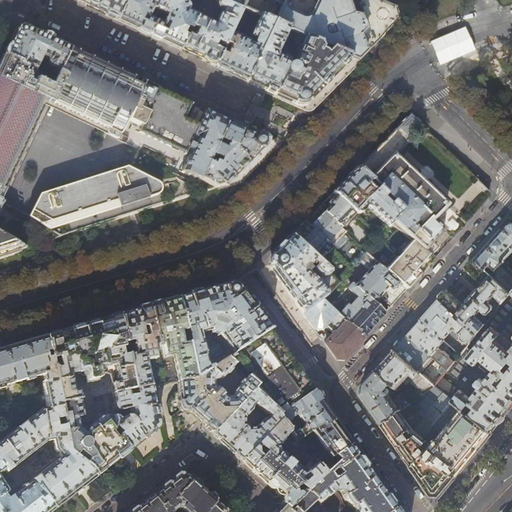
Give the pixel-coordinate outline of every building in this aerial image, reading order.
[(87,0),(85,5),(100,12),(106,15),(114,19),(117,20),(126,0),(87,0)] [(126,0),(117,20),(132,28),(149,35),(155,22),(152,21),(154,14),(149,12),(152,8),(159,11),(164,0),(126,0)] [(164,0),(159,11),(166,15),(164,20),(159,18),(157,23),(155,22),(149,35),(160,40),(180,50),(197,15),(187,10),(187,8),(187,6),(186,5),(184,4),(186,0),(164,0)] [(214,0),(218,1),(240,12),(242,8),(245,0),(214,0)] [(320,0),(312,18),(310,17),(309,18),(308,19),(306,19),(305,19),(289,11),(288,10),(287,8),(287,6),(283,4),(282,6),(274,23),(290,30),(305,37),(318,44),(322,45),(324,42),(326,42),(328,42),(332,41),(334,42),(331,50),(357,62),(365,53),(360,37),(365,31),(360,18),(354,17),(349,0),(320,0)] [(393,7),(379,0),(349,0),(354,17),(360,18),(365,31),(360,37),(365,53),(377,41),(398,20),(396,8),(393,7)] [(230,33),(240,12),(218,1),(216,6),(218,9),(221,10),(214,24),(197,15),(180,50),(197,58),(214,66),(221,53),(225,44),(230,33)] [(230,33),(225,44),(230,47),(226,55),(221,53),(214,66),(230,74),(246,81),(274,23),(261,17),(251,36),(256,39),(255,43),(255,44),(255,45),(254,47),(250,45),(250,44),(250,43),(249,42),(230,33)] [(278,55),(290,30),(274,23),(246,81),(267,91),(306,109),(310,109),(322,97),(345,74),(357,62),(331,50),(330,49),(325,55),(323,53),(321,51),(320,51),(317,50),(319,49),(318,48),(318,44),(305,37),(300,48),(300,49),(301,50),(295,62),(295,64),(296,65),(295,66),(290,66),(289,65),(290,65),(289,62),(280,58),(279,59),(278,55)] [(10,44),(4,56),(35,70),(41,58),(48,61),(46,65),(46,67),(47,67),(59,73),(70,48),(49,38),(24,26),(17,29),(10,44)] [(185,116),(190,105),(181,100),(175,98),(144,84),(144,83),(129,75),(70,48),(59,73),(55,80),(45,76),(40,73),(35,70),(4,56),(0,64),(0,201),(0,202),(46,105),(47,102),(108,131),(107,133),(117,138),(119,138),(120,137),(120,138),(119,141),(127,144),(129,139),(121,135),(128,120),(143,127),(141,134),(171,148),(172,145),(180,149),(181,147),(187,150),(186,152),(185,155),(185,157),(186,156),(185,155),(186,154),(191,145),(194,147),(182,173),(200,182),(227,122),(204,111),(198,124),(194,122),(192,127),(186,124),(189,118),(185,116)] [(46,105),(107,133),(108,131),(47,102),(46,105)] [(204,111),(200,109),(194,122),(198,124),(204,111)] [(383,142),(357,168),(402,212),(392,223),(398,228),(429,257),(435,250),(430,244),(443,231),(432,220),(444,207),(394,156),(422,127),(410,115),(383,142)] [(273,146),(273,143),(243,129),(227,122),(200,182),(215,188),(239,181),(249,171),(273,146)] [(125,167),(35,189),(21,217),(42,228),(112,211),(115,206),(149,197),(154,189),(152,181),(125,167)] [(333,193),(335,196),(354,214),(355,213),(357,214),(359,214),(360,213),(362,212),(363,210),(363,208),(363,206),(363,205),(387,228),(392,223),(402,212),(357,168),(342,184),(333,193)] [(354,214),(335,196),(327,204),(322,210),(324,213),(340,228),(354,214)] [(316,221),(310,227),(330,247),(331,246),(334,248),(335,249),(337,249),(338,249),(340,248),(346,242),(347,241),(347,239),(346,238),(345,236),(343,234),(344,233),(340,228),(324,213),(316,221)] [(504,258),(511,249),(511,220),(509,220),(493,238),(474,259),(485,269),(489,265),(491,266),(495,270),(505,262),(504,258)] [(296,230),(290,236),(316,261),(324,253),(326,255),(332,249),(330,247),(310,227),(304,222),(296,230)] [(433,260),(429,257),(398,228),(370,258),(406,290),(412,283),(422,272),(433,260)] [(24,249),(0,235),(0,256),(1,256),(24,249)] [(328,273),(316,261),(290,236),(278,248),(271,256),(270,267),(290,295),(303,313),(322,299),(325,296),(319,288),(317,283),(305,271),(307,269),(305,267),(309,264),(313,268),(311,270),(319,279),(323,278),(328,273)] [(369,270),(354,286),(373,303),(379,297),(391,307),(394,303),(406,290),(370,258),(365,253),(358,260),(369,270)] [(491,275),(485,269),(474,259),(465,269),(483,285),(480,288),(477,289),(467,300),(467,302),(464,306),(446,290),(438,299),(476,335),(485,324),(476,316),(482,310),(486,314),(488,314),(490,313),(493,309),(493,307),(492,305),(489,302),(495,295),(503,303),(511,293),(491,275)] [(511,273),(507,268),(508,267),(509,265),(509,264),(508,262),(506,261),(505,262),(495,270),(491,266),(489,269),(493,273),(491,275),(511,293),(511,291),(511,273)] [(385,314),(373,303),(354,286),(351,283),(348,286),(348,289),(353,293),(354,291),(359,295),(349,306),(347,305),(338,314),(363,337),(373,326),(385,314)] [(269,330),(258,315),(243,294),(235,284),(227,284),(203,290),(177,298),(183,331),(187,330),(190,343),(185,344),(192,380),(209,369),(207,367),(206,367),(204,363),(203,358),(201,344),(200,344),(199,340),(201,339),(202,337),(203,336),(203,333),(207,331),(208,334),(215,336),(216,335),(231,355),(245,346),(237,334),(241,331),(249,343),(269,330)] [(176,333),(183,331),(177,298),(159,303),(148,306),(155,348),(159,348),(161,358),(157,359),(171,357),(176,383),(192,380),(185,344),(178,345),(176,333)] [(322,299),(303,313),(315,330),(320,330),(324,326),(329,330),(334,334),(325,344),(335,359),(343,360),(353,349),(363,337),(338,314),(322,299)] [(429,308),(420,319),(443,340),(453,329),(459,334),(461,332),(471,342),(476,335),(438,299),(429,308)] [(151,349),(155,348),(148,306),(132,311),(119,315),(124,343),(129,342),(132,355),(125,356),(131,391),(148,388),(143,362),(157,359),(153,359),(151,349)] [(100,320),(83,325),(89,361),(91,361),(92,358),(92,356),(94,356),(95,359),(92,364),(93,368),(90,369),(92,380),(92,381),(98,380),(97,374),(110,371),(113,383),(108,384),(110,395),(111,395),(131,391),(125,356),(124,343),(119,315),(100,320)] [(413,327),(407,334),(447,370),(455,361),(441,349),(443,347),(440,345),(444,341),(443,340),(420,319),(413,327)] [(65,330),(46,336),(48,348),(49,348),(49,350),(50,356),(59,404),(78,400),(76,390),(71,391),(68,373),(83,370),(85,381),(92,380),(90,369),(85,370),(84,365),(80,362),(80,359),(82,358),(83,360),(85,362),(89,361),(83,325),(65,330)] [(511,342),(501,334),(500,334),(491,327),(478,342),(506,365),(509,361),(511,363),(511,365),(510,368),(511,369),(511,342)] [(282,349),(269,330),(249,343),(245,346),(231,355),(225,359),(232,365),(244,377),(255,386),(251,390),(279,415),(312,391),(305,381),(282,349)] [(400,341),(393,349),(435,386),(442,378),(447,371),(447,370),(407,334),(400,341)] [(48,348),(46,336),(3,349),(0,349),(0,385),(43,373),(45,383),(41,384),(46,408),(39,410),(2,439),(11,451),(19,463),(47,442),(55,429),(53,422),(62,421),(59,404),(50,356),(45,357),(44,351),(49,350),(49,348),(48,348)] [(466,347),(455,361),(447,370),(447,371),(459,381),(463,375),(478,387),(470,398),(459,389),(458,391),(442,378),(435,386),(464,409),(469,404),(474,408),(469,414),(491,432),(498,423),(499,423),(505,416),(505,415),(510,408),(511,406),(511,369),(510,368),(507,372),(503,369),(506,365),(478,342),(471,351),(466,347)] [(379,364),(375,370),(390,383),(397,389),(407,378),(424,393),(435,386),(393,349),(390,353),(379,364)] [(228,370),(232,365),(225,359),(209,369),(192,380),(176,383),(178,408),(179,409),(180,410),(181,410),(186,410),(212,433),(251,390),(255,386),(244,377),(240,381),(239,381),(235,384),(237,385),(235,387),(232,390),(230,393),(229,397),(224,398),(212,387),(212,382),(217,381),(219,380),(222,377),(224,374),(225,375),(229,371),(228,370)] [(388,387),(390,383),(375,370),(366,379),(360,386),(359,393),(371,409),(381,424),(412,402),(402,394),(393,401),(389,396),(390,392),(391,391),(391,389),(390,388),(388,387)] [(464,409),(435,386),(424,393),(412,402),(381,424),(405,457),(416,473),(432,495),(440,495),(449,483),(461,468),(473,454),(485,439),(491,432),(469,414),(464,409)] [(148,388),(131,391),(111,395),(113,403),(112,404),(111,406),(111,408),(112,410),(113,411),(114,412),(116,412),(125,410),(127,417),(122,419),(117,421),(115,418),(112,416),(111,416),(104,418),(106,424),(128,451),(143,439),(154,430),(156,428),(156,426),(156,424),(149,388),(148,388)] [(279,419),(276,416),(279,415),(251,390),(212,433),(228,448),(241,460),(279,419)] [(320,402),(312,391),(279,415),(276,416),(279,419),(285,428),(287,426),(286,423),(290,420),(289,419),(294,416),(298,415),(298,416),(298,418),(299,419),(300,420),(303,424),(301,428),(297,430),(296,430),(295,430),(292,432),(288,428),(286,429),(289,432),(296,441),(319,424),(321,426),(333,420),(320,402)] [(91,398),(78,400),(59,404),(62,421),(64,428),(68,451),(97,475),(112,463),(128,451),(106,424),(104,418),(96,420),(96,422),(94,422),(90,419),(94,414),(91,398)] [(289,432),(286,429),(285,428),(279,419),(241,460),(260,477),(264,481),(263,482),(265,484),(265,483),(265,484),(266,483),(270,487),(269,487),(269,488),(271,489),(272,488),(280,496),(280,504),(286,509),(304,491),(322,475),(312,463),(301,476),(284,460),(284,459),(282,455),(277,454),(277,448),(276,448),(276,446),(289,432)] [(342,433),(333,420),(321,426),(319,424),(296,441),(312,463),(322,475),(337,461),(333,456),(350,445),(342,433)] [(64,428),(55,429),(47,442),(53,441),(54,450),(61,458),(32,480),(53,510),(79,490),(97,475),(68,451),(64,428)] [(0,459),(11,451),(2,439),(0,440),(0,459)] [(398,511),(396,509),(366,466),(350,445),(333,456),(337,461),(322,475),(304,491),(317,504),(332,490),(339,490),(342,495),(343,497),(344,501),(346,503),(349,505),(354,511),(398,511)] [(6,500),(3,496),(7,493),(7,489),(0,478),(0,473),(4,471),(6,473),(19,463),(11,451),(0,459),(0,511),(50,511),(53,510),(32,480),(6,500)] [(223,511),(204,494),(204,493),(202,491),(199,489),(182,473),(132,511),(223,511)] [(324,511),(317,504),(304,491),(286,509),(284,510),(286,511),(302,511),(308,506),(311,510),(311,511),(324,511)]
